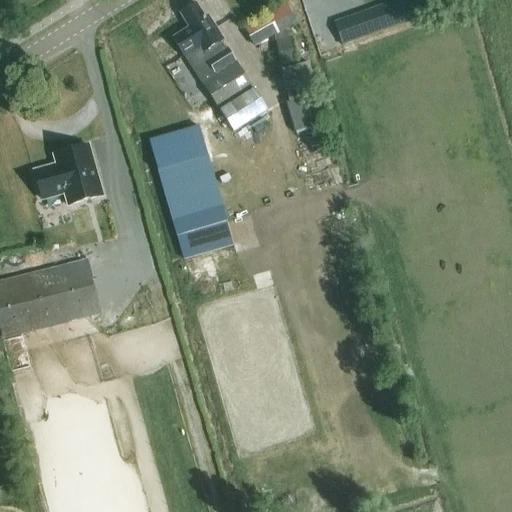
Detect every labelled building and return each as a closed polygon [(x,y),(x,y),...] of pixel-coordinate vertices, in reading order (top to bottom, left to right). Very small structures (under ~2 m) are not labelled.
[(402,0),(395,0),(356,14),(364,37),(409,21),(402,0)] [(233,131),(266,111),(226,47),(224,48),(220,42),(223,40),(208,16),(204,18),(196,4),(180,14),(189,28),(172,39),(184,57),(200,83),(201,83),(233,131)] [(286,4),(279,7),(243,26),(254,47),(274,37),(280,67),(296,63),(288,29),(296,24),(286,4)] [(325,125),(309,63),(281,71),(289,103),(287,103),(295,133),(325,125)] [(207,156),(198,126),(149,141),(158,171),(207,156)] [(54,169),(32,178),(42,204),(64,196),(69,209),(102,197),(84,147),(51,160),(54,169)] [(67,265),(0,281),(0,332),(2,340),(81,320),(67,265)]
